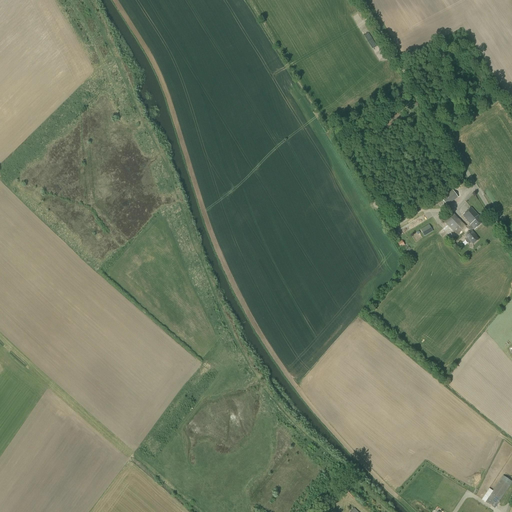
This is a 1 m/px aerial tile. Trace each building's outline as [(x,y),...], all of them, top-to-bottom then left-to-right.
[(452,190),(448,192),(453,199),(457,196),(452,190)] [(471,225),(471,226),(474,229),(475,230),(484,221),(472,208),(463,216),(464,217),(462,219),(464,222),(467,220),(471,225)] [(466,227),(460,220),(451,229),(457,235),(466,227)] [(472,231),(474,229),(471,226),(468,229),(471,232),(466,236),(468,238),(465,240),(468,243),(471,241),(474,245),(479,240),(475,235),(472,231)] [(498,483),(489,497),(485,494),(482,499),(485,502),(495,508),(511,482),(511,481),(503,476),(500,480),(496,478),(495,480),(496,481),(498,483)] [(491,511),(492,511),(455,486),(437,511),(491,511)]
